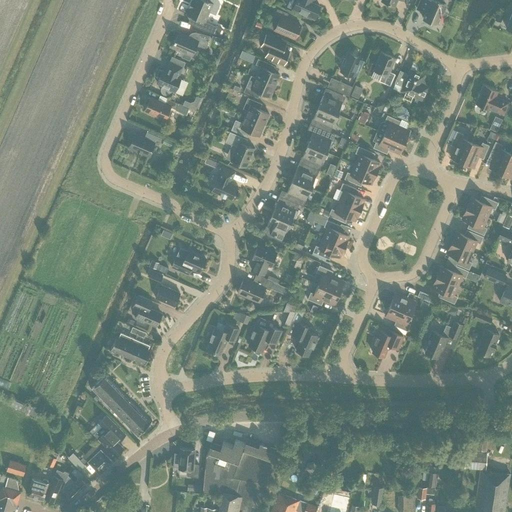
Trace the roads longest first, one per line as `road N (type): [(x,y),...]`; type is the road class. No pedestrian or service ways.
road 1 (residential): [(224,236),(255,207),(277,169),(299,79),(331,32),(397,34),(458,69)]
road 2 (residential): [(224,236),(111,181),(105,170),(168,0)]
road 3 (residential): [(169,432),(212,421),(364,415)]
road 4 (residential): [(167,394),(159,381),(163,356),(218,291),(224,236)]
road 5 (residential): [(333,379),(245,377),(167,394)]
road 6 (residential): [(374,281),(361,255),(391,179),(428,164)]
road 7 (residential): [(478,381),(333,379)]
road 8 (residential): [(374,281),(421,266),(454,187)]
road 9 (residential): [(68,511),(169,432)]
